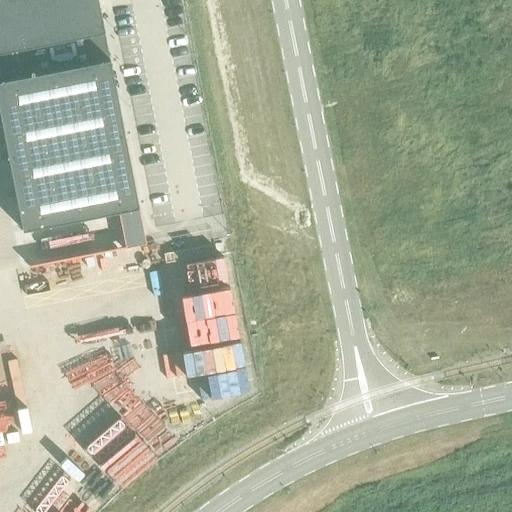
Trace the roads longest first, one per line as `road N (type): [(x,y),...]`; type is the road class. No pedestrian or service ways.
road 1 (unclassified): [(375,430),(286,0)]
road 2 (unknown): [(146,0),(197,288)]
road 3 (unclassified): [(223,511),(315,453),(375,430)]
road 4 (unclassified): [(375,430),(511,395)]
